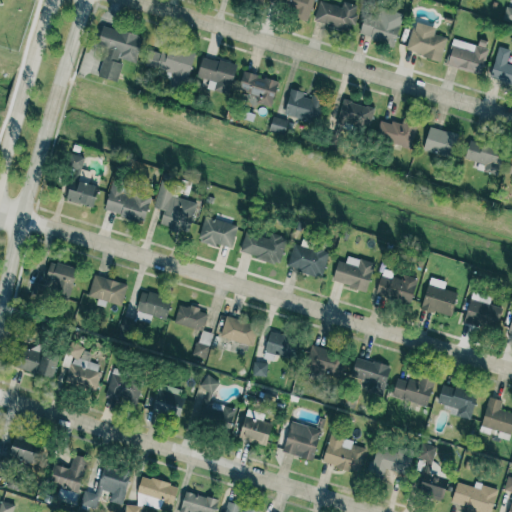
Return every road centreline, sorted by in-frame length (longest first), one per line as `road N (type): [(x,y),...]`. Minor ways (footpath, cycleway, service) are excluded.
road 1 (residential): [(511,372),(0,211)]
road 2 (residential): [(511,118),(132,0)]
road 3 (residential): [(366,511),(0,396)]
road 4 (tertiary): [(0,304),(83,0)]
road 5 (tertiary): [(51,0),(0,168)]
